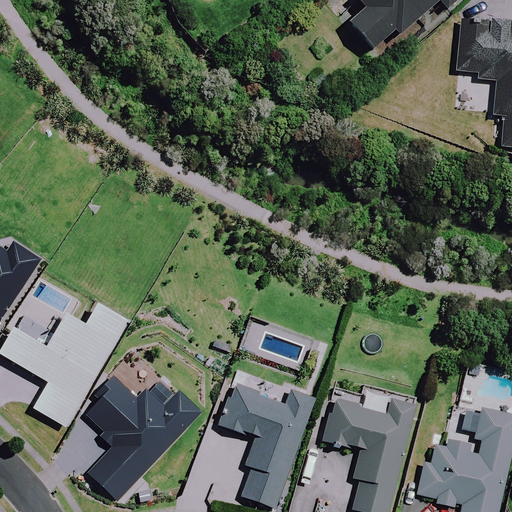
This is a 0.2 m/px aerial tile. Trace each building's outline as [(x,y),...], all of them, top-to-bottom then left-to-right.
[(357,0),(355,2),(365,14),(348,28),(371,54),(394,35),(398,39),(438,5),(444,12),(458,0),(357,0)] [(511,26),(460,21),(455,74),(497,78),(493,119),(504,120),(501,149),(511,150),(511,26)] [(0,318),(38,264),(13,247),(7,257),(0,252),(0,318)] [(78,301),(42,279),(0,351),(0,357),(47,385),(32,410),(65,430),(126,324),(97,307),(84,328),(68,318),(78,301)] [(135,402),(112,380),(95,398),(99,402),(85,416),(116,445),(88,474),(117,503),(201,416),(177,393),(162,409),(145,393),(135,402)] [(258,396),(234,388),(220,428),(255,440),(245,469),(251,471),(241,499),(275,510),(311,401),(289,394),(284,409),(257,400),(258,396)] [(386,511),(412,408),(388,402),(385,417),(332,404),(323,443),(360,452),(353,483),(359,484),(352,511),(386,511)] [(496,511),(511,439),(511,415),(480,409),(472,447),(429,438),(417,497),(435,501),(434,505),(460,510),(459,511),(496,511)]
